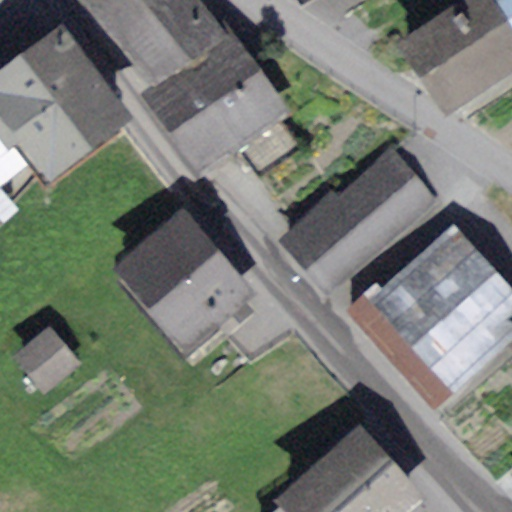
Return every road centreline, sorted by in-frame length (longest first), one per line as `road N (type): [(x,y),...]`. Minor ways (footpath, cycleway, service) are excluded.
road 1 (tertiary): [(32,0),(342,372),(473,511)]
road 2 (residential): [(511,173),(231,0)]
